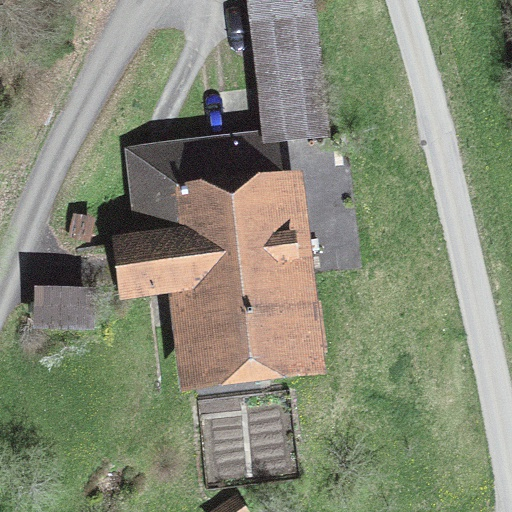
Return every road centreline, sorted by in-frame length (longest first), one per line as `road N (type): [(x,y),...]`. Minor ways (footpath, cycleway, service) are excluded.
road 1 (track): [(400,0),(480,314),(511,478)]
road 2 (track): [(0,266),(80,79),(124,0)]
